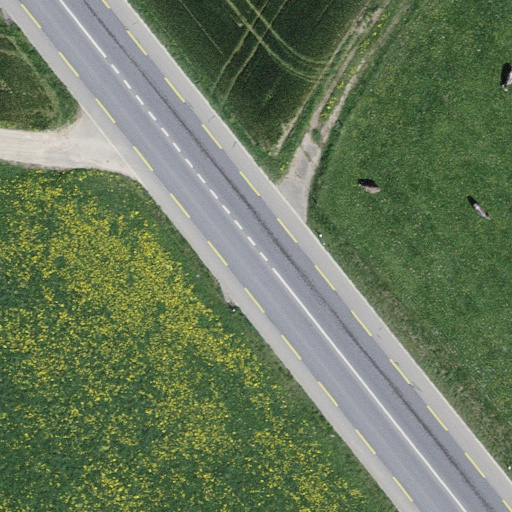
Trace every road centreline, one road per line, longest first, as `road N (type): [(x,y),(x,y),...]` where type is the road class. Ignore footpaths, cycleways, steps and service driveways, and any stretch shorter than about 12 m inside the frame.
road 1 (primary): [(65,0),(473,511)]
road 2 (track): [(278,267),(311,135),(397,0)]
road 3 (track): [(0,150),(191,158)]
